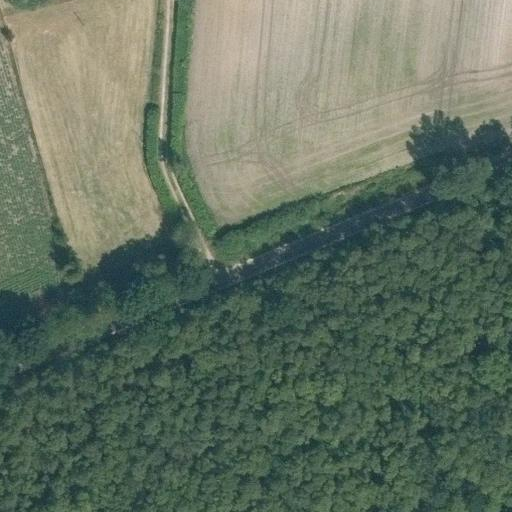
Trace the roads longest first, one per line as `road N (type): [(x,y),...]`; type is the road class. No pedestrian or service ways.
road 1 (unclassified): [(511,161),(0,380)]
road 2 (track): [(223,285),(162,155),(169,0)]
